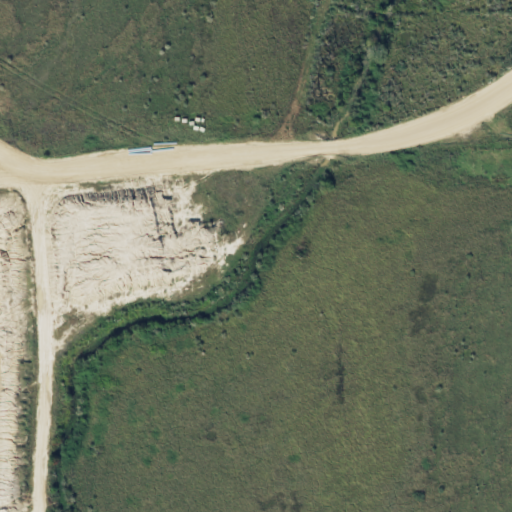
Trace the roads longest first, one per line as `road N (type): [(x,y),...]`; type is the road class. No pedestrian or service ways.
road 1 (track): [(511,136),(0,167)]
road 2 (track): [(511,71),(398,142)]
